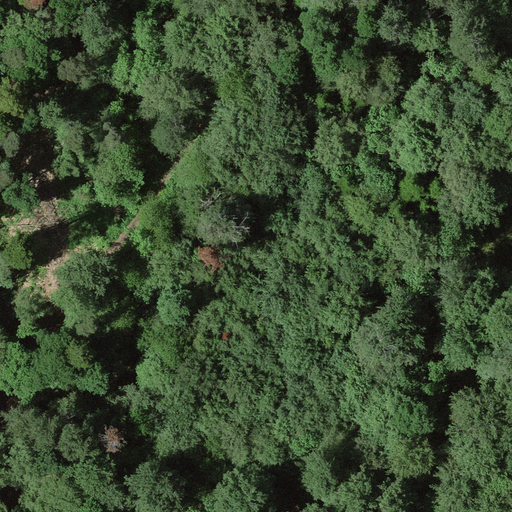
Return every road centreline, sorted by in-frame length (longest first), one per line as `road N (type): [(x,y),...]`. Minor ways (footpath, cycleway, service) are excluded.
road 1 (track): [(2,404),(50,351),(186,146),(219,80),(286,0)]
road 2 (unclassified): [(0,398),(27,465),(61,511)]
